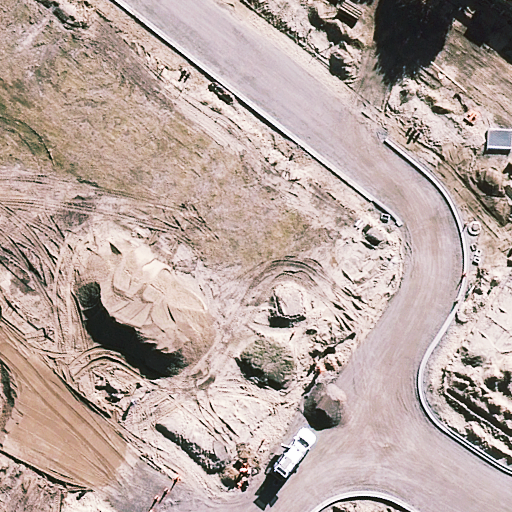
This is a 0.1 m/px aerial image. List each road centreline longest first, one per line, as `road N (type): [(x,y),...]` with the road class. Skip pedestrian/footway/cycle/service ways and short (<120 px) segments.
road 1 (residential): [(350,418),(423,306),(433,274),(424,210),(168,0)]
road 2 (residential): [(0,425),(38,428),(163,511)]
road 3 (residential): [(451,486),(350,418)]
road 4 (residential): [(272,511),(350,418)]
